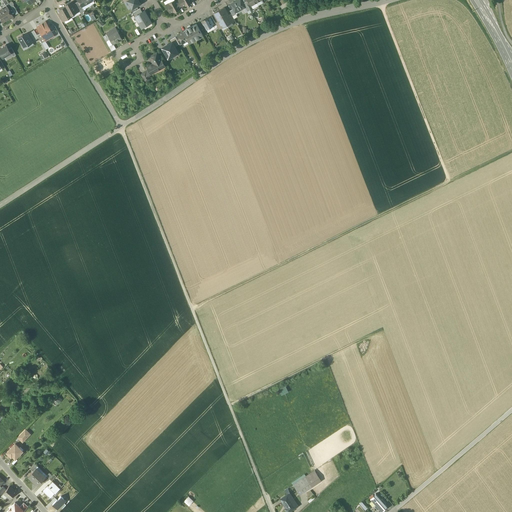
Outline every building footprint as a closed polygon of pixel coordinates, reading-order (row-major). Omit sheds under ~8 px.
[(140,4),(137,0),(127,0),(132,8),(140,4)] [(174,0),(165,5),(170,13),(173,11),(173,12),(179,9),(179,8),(176,2),(174,0)] [(241,0),(237,0),(230,4),(233,9),(235,13),(245,7),(243,3),(241,0)] [(82,7),(79,1),(75,3),(79,10),(79,11),(83,9),(82,6),(82,7)] [(73,5),(71,2),(65,5),(66,6),(71,15),(76,12),(72,5),(73,5)] [(66,6),(60,9),(61,12),(65,19),(71,16),(71,15),(66,6)] [(3,11),(0,12),(0,17),(3,22),(8,19),(7,18),(12,15),(7,7),(3,10),(3,11)] [(229,15),(224,7),(219,10),(227,24),(232,21),(229,15)] [(142,12),(135,16),(142,27),(146,25),(147,26),(151,23),(151,22),(146,14),(147,14),(145,10),(142,12)] [(227,24),(219,10),(213,13),(218,22),(221,27),(227,24)] [(209,17),(206,19),(205,18),(205,19),(204,19),(204,20),(202,21),(206,29),(213,25),(209,19),(210,19),(209,18),(209,17)] [(52,32),(45,21),(37,26),(41,33),(44,37),(52,32)] [(190,26),(187,27),(188,28),(183,31),(188,40),(189,43),(195,39),(196,38),(196,39),(203,35),(196,24),(191,27),(190,26)] [(116,27),(107,32),(109,36),(118,31),(116,27)] [(34,30),(28,34),(32,41),(39,38),(37,35),(34,30)] [(118,31),(109,36),(113,44),(122,39),(118,31)] [(183,31),(178,34),(182,43),(183,43),(188,40),(183,31)] [(23,34),(18,37),(26,50),(34,45),(32,41),(28,34),(27,33),(23,35),(23,34)] [(41,33),(37,35),(39,38),(42,43),(46,40),(44,37),(41,33)] [(180,44),(175,37),(171,39),(172,42),(175,47),(180,44)] [(172,42),(162,47),(168,58),(178,52),(175,47),(172,42)] [(6,44),(0,48),(0,53),(3,58),(11,53),(9,49),(6,44)] [(160,60),(157,53),(150,57),(153,63),(147,67),(151,74),(158,70),(157,68),(164,65),(161,59),(160,60)] [(149,77),(146,71),(141,74),(144,80),(149,77)] [(284,384),(277,387),(281,394),(288,391),(284,384)] [(25,429),(18,437),(23,442),(30,434),(25,429)] [(15,444),(7,452),(11,456),(12,455),(15,458),(22,451),(15,444)] [(33,471),(28,476),(33,480),(41,472),(36,468),(36,467),(33,471)] [(314,470),(306,476),(312,485),(320,480),(314,470)] [(41,472),(33,480),(38,485),(42,480),(45,477),(45,476),(41,472)] [(292,482),(293,484),(306,476),(305,474),(292,482)] [(306,476),(293,484),(299,493),(312,485),(306,476)] [(53,481),(48,485),(43,490),(50,497),(55,492),(55,493),(60,488),(53,481)] [(6,489),(3,492),(3,493),(10,498),(16,491),(9,485),(6,489)] [(287,494),(280,498),(286,507),(285,508),(287,511),(296,507),(298,505),(289,492),(287,494)] [(381,499),(375,493),(373,495),(370,498),(376,504),(374,505),(378,510),(379,508),(382,511),(385,508),(387,506),(385,504),(386,503),(382,498),(381,499)] [(57,498),(52,503),(57,508),(60,506),(64,502),(66,500),(60,494),(57,498)] [(189,505),(194,500),(189,495),(184,500),(189,505)] [(21,507),(15,503),(6,511),(21,511),(19,510),(21,507)] [(23,511),(28,507),(24,503),(21,507),(19,510),(21,511),(23,511)]
